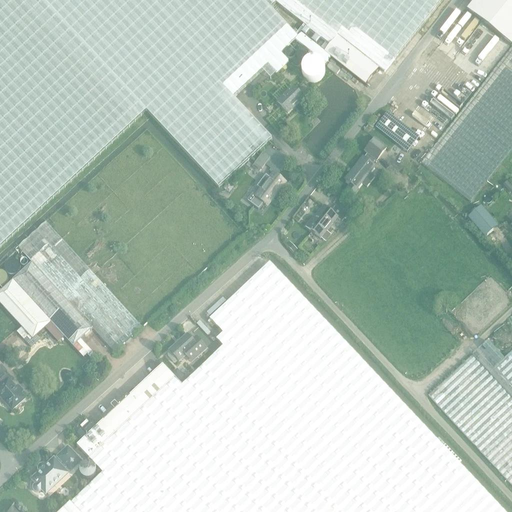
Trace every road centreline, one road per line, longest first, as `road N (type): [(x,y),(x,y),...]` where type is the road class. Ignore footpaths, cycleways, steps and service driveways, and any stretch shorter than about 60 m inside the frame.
road 1 (unclassified): [(0,480),(269,237)]
road 2 (unclassified): [(511,499),(269,237)]
road 3 (unclassified): [(269,237),(457,0)]
